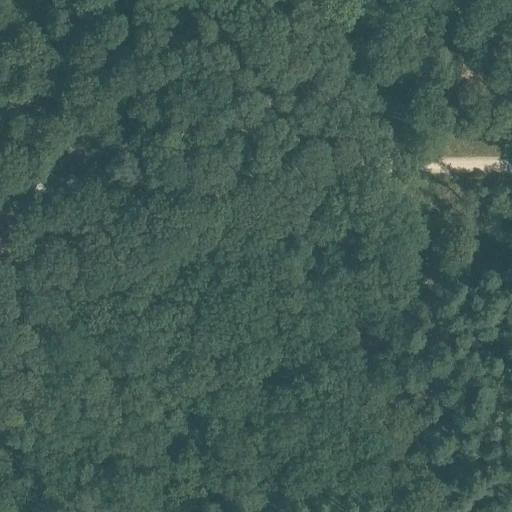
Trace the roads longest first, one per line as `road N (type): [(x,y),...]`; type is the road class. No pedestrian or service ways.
road 1 (track): [(511,169),(402,167),(0,191)]
road 2 (track): [(438,511),(410,469),(398,352),(402,167)]
road 3 (track): [(411,0),(402,167)]
